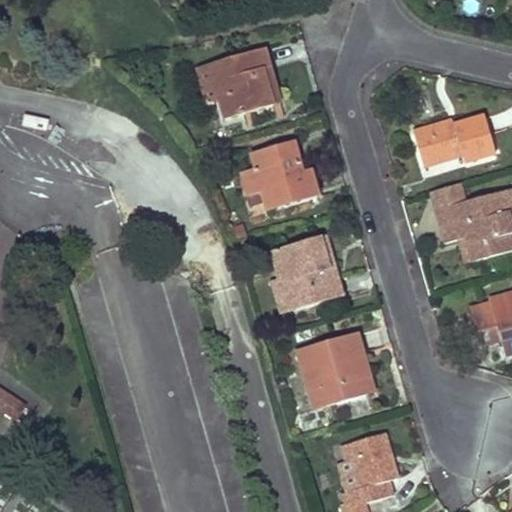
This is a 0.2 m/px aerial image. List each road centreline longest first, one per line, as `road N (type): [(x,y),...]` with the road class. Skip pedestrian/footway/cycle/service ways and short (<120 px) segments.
road 1 (residential): [(388,22),(356,57),(350,98),(435,384),(444,402),(477,423),(511,414)]
road 2 (residential): [(155,189),(75,121),(0,100)]
road 3 (residential): [(388,22),(424,45),(511,67)]
road 4 (residential): [(155,189),(224,293)]
